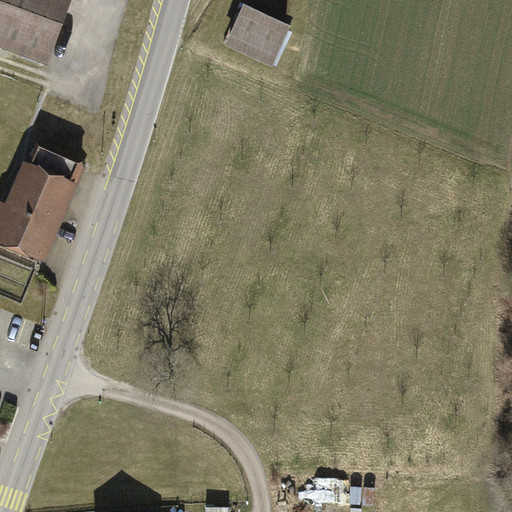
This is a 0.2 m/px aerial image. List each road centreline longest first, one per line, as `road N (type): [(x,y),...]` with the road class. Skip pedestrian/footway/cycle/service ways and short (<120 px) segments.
road 1 (primary): [(177,0),(58,375)]
road 2 (residential): [(58,375),(198,415),(232,434),(251,462),(264,511)]
road 3 (primary): [(58,375),(9,511)]
